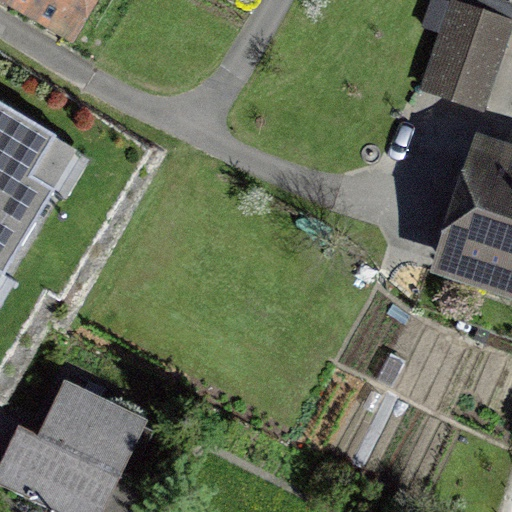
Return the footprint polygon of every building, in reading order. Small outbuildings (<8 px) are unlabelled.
[(10,0),(70,35),(91,0),(10,0)] [(424,89),(481,108),(510,23),(453,4),(424,89)] [(55,138),(0,104),(0,274),(3,277),(55,192),(31,178),(55,138)] [(464,208),(511,224),(511,162),(482,153),(464,208)] [(511,285),(511,224),(464,208),(446,263),(511,285)] [(147,421),(65,382),(33,447),(13,437),(0,464),(0,485),(55,511),(89,511),(109,472),(120,477),(147,421)]
